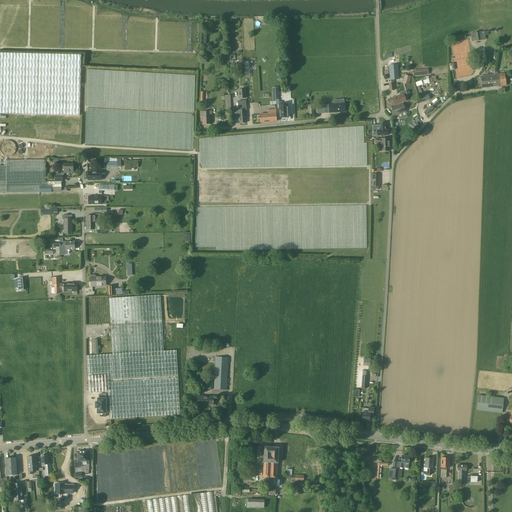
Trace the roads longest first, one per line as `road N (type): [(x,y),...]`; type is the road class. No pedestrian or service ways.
road 1 (tertiary): [(85,439),(240,424),(375,437)]
road 2 (residential): [(85,439),(81,158)]
road 3 (unclassified): [(375,437),(391,159)]
road 4 (residential): [(382,114),(216,128)]
road 5 (tertiary): [(375,437),(511,453)]
road 6 (residential): [(391,159),(446,101),(495,88)]
